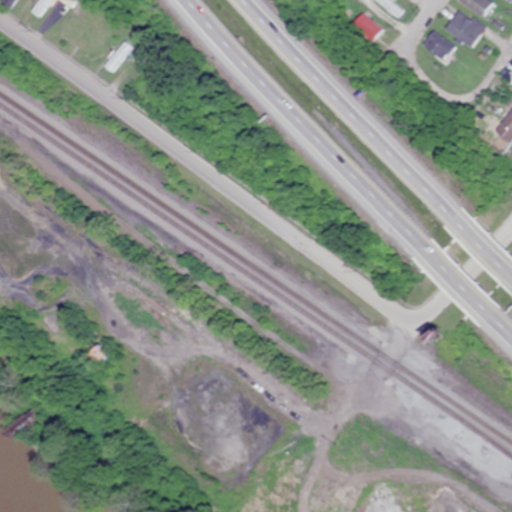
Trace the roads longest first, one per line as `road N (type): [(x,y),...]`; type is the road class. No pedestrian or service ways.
road 1 (residential): [(415,332),(0,24)]
road 2 (motorway): [(185,0),(431,257)]
road 3 (motorway): [(463,228),(253,0)]
road 4 (residential): [(415,332),(511,235)]
